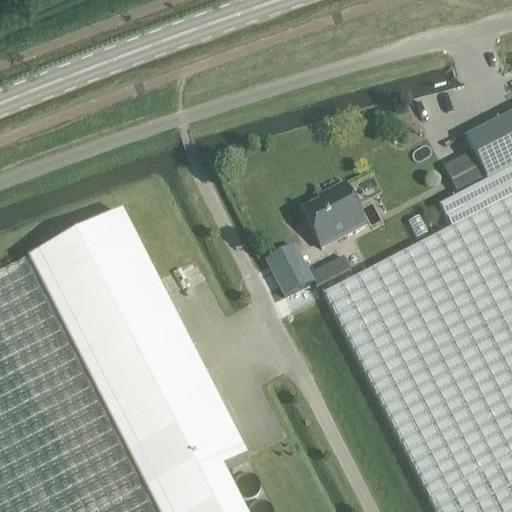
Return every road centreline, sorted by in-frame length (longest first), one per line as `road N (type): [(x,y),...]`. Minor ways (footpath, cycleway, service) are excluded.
road 1 (unclassified): [(0,187),(181,118),(511,25)]
road 2 (unclassified): [(373,511),(195,166)]
road 3 (tertiary): [(0,107),(303,0)]
road 4 (unknown): [(469,35),(478,97),(437,145)]
